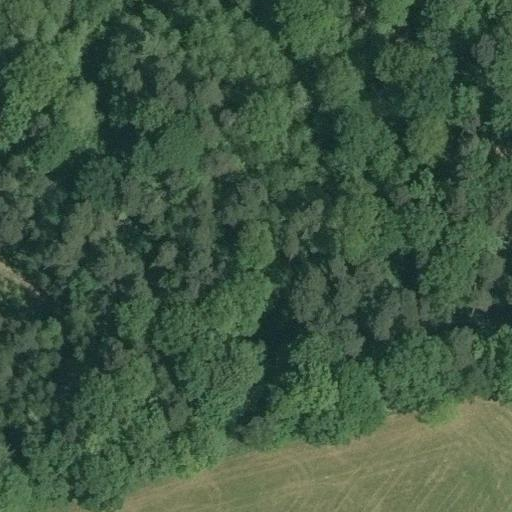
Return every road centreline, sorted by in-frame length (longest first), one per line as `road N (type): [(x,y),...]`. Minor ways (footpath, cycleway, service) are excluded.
road 1 (track): [(511,12),(249,344),(213,358),(139,353),(0,259)]
road 2 (track): [(511,324),(481,306),(384,180)]
